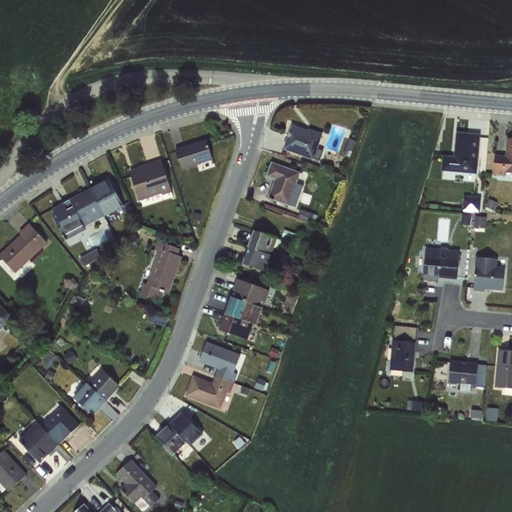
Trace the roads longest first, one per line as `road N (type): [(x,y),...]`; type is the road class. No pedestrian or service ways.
road 1 (residential): [(255,94),(177,350),(131,423),(36,511)]
road 2 (residential): [(255,94),(129,127),(0,203)]
road 3 (residential): [(511,105),(255,94)]
